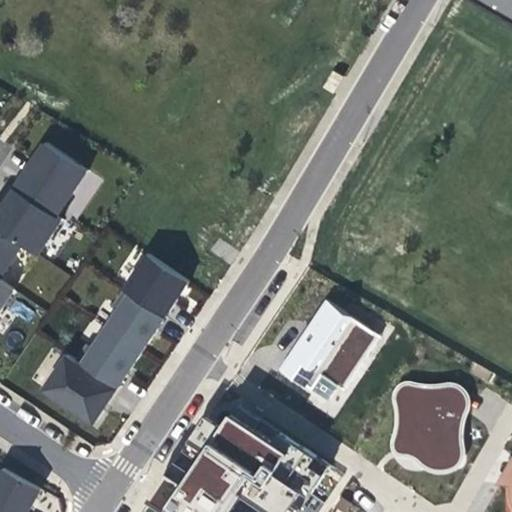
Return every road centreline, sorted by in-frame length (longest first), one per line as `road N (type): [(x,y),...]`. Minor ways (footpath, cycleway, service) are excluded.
road 1 (residential): [(192,354),(426,0)]
road 2 (residential): [(362,467),(192,354)]
road 3 (residential): [(102,490),(192,354)]
road 4 (residential): [(0,420),(102,490)]
